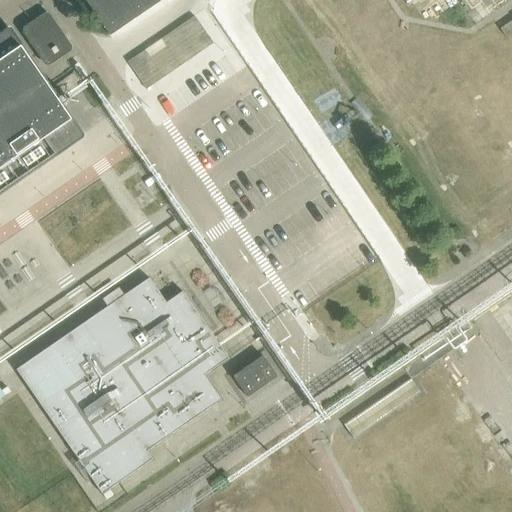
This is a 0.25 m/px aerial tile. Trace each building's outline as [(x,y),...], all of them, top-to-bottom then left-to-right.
[(84,0),(95,17),(99,22),(109,37),(162,0),(84,0)] [(20,188),(42,173),(38,167),(81,137),(7,30),(0,35),(0,192),(16,182),(20,188)] [(62,40),(41,55),(46,64),(68,49),(62,40)] [(149,278),(16,370),(102,495),(152,460),(147,452),(221,401),(204,376),(228,359),(182,292),(166,303),(149,278)] [(263,356),(232,377),(247,398),(277,377),(263,356)] [(109,491),(103,495),(106,500),(113,495),(109,491)]
